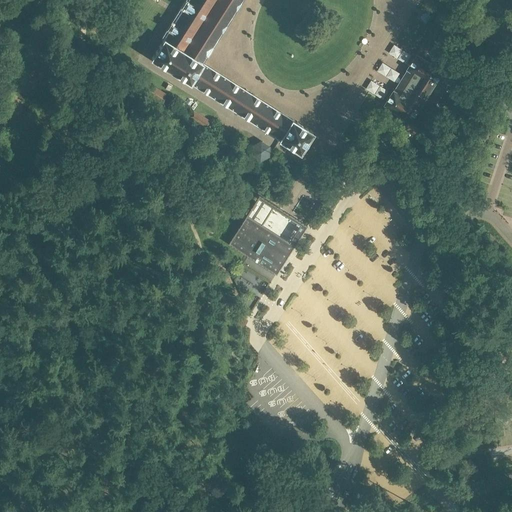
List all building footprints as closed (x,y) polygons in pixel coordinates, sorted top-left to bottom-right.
[(188,0),(163,40),(152,58),(190,83),(190,82),(279,139),(279,140),(300,153),(306,143),(313,133),(292,119),(292,120),(247,92),(202,64),(242,0),(188,0)] [(427,23),(432,16),(426,12),(424,14),(423,13),(421,17),(421,18),(422,20),(427,23)] [(386,104),(385,105),(412,122),(444,72),(417,55),(406,72),(396,88),(386,104)] [(147,82),(141,91),(160,103),(166,93),(147,82)] [(429,107),(439,114),(453,92),(443,85),(429,107)] [(194,111),(188,118),(208,130),(213,123),(194,111)] [(218,134),(226,139),(230,134),(221,129),(218,134)] [(252,145),(251,157),(260,162),(270,157),(270,146),(261,141),(252,145)] [(247,212),(227,244),(266,268),(276,274),(285,262),(307,224),(283,210),(259,194),(247,212)] [(241,314),(236,322),(244,327),(249,319),(241,314)]
